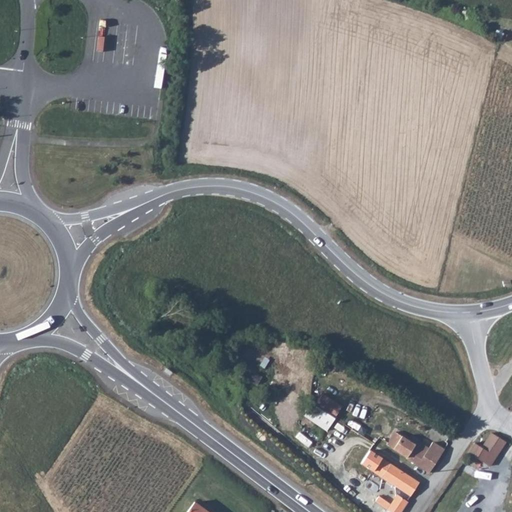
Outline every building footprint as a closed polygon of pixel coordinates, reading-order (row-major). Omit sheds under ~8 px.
[(91,55),(94,22),(79,21),(76,54),(91,55)] [(313,404),(333,418),(342,405),(322,391),(313,404)] [(386,444),(428,471),(440,452),(426,443),(422,450),(395,431),(386,444)] [(477,450),(470,446),(464,455),(489,467),(503,442),(489,431),(477,450)] [(371,469),(396,487),(408,495),(416,482),(381,457),(371,469)] [(396,487),(392,494),(403,501),(408,495),(396,487)] [(396,511),(403,501),(392,494),(384,506),(393,511),(396,511)] [(211,511),(197,501),(189,511),(211,511)]
